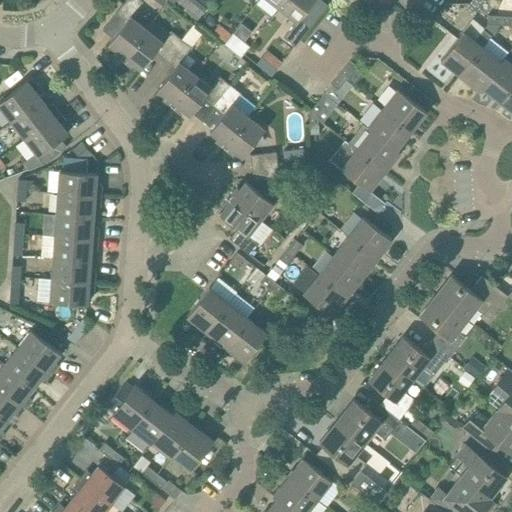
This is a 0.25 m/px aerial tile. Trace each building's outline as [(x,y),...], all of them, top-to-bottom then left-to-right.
[(122,57),(146,28),(131,16),(143,0),(142,0),(126,0),(116,13),(126,21),(109,43),(110,44),(112,42),(118,47),(115,52),(122,57)] [(196,21),(205,10),(193,0),(176,0),(174,4),(196,21)] [(285,37),(296,46),(315,21),(305,13),(314,0),(287,0),(281,8),(298,21),(285,37)] [(215,24),(215,18),(210,13),(203,22),(211,30),(215,24)] [(488,15),(488,24),(500,25),(505,16),(497,15),(488,15)] [(511,16),(505,16),(500,25),(511,25),(511,16)] [(165,59),(182,38),(171,30),(170,32),(153,19),(146,28),(122,57),(132,66),(136,61),(142,66),(140,68),(142,69),(156,51),(165,59)] [(483,46),(492,34),(484,28),(473,41),(463,33),(441,60),(454,70),(456,69),(462,73),(483,46)] [(235,32),(233,34),(227,42),(225,45),(242,58),(252,45),(235,32)] [(164,98),(172,104),(196,73),(180,61),(192,46),(182,38),(165,59),(175,67),(158,89),(159,90),(161,88),(167,93),(164,98)] [(501,60),(483,46),(462,73),(460,75),(461,76),(462,74),(468,78),(467,80),(480,91),(483,87),(482,87),(505,58),(504,57),(501,60)] [(262,57),(257,63),(272,76),(277,69),(278,68),(262,57)] [(501,102),(503,100),(511,88),(511,63),(505,58),(482,87),(483,87),(495,97),(496,95),(502,100),(501,101),(501,102)] [(340,74),(347,79),(355,70),(348,64),(340,74)] [(196,73),(172,104),(181,112),(185,107),(191,112),(189,114),(191,115),(196,109),(206,116),(215,105),(214,104),(230,83),(220,75),(212,86),(196,73)] [(339,89),(347,79),(340,74),(332,84),(339,89)] [(0,103),(14,123),(44,100),(35,90),(40,86),(33,76),(0,101),(0,103)] [(214,104),(215,105),(206,116),(216,124),(211,131),(212,132),(214,130),(220,134),(216,139),(223,145),(248,114),(255,105),(239,92),(240,91),(230,83),(214,104)] [(511,88),(503,100),(509,105),(507,106),(511,110),(511,88)] [(410,129),(415,123),(417,124),(427,111),(398,89),(383,108),(410,129)] [(14,123),(30,143),(64,117),(53,103),(48,106),(44,100),(14,123)] [(318,102),(310,112),(317,117),(325,107),(318,102)] [(412,130),(410,129),(383,108),(368,127),(397,149),(407,137),(405,135),(410,129),(411,131),(412,130)] [(319,118),(317,117),(310,112),(311,128),(320,128),(319,118)] [(248,114),(223,145),(234,153),(237,148),(244,153),(242,155),(243,157),(266,128),(248,114)] [(67,120),(64,117),(30,143),(45,164),(67,147),(61,139),(69,133),(62,124),(67,120)] [(401,152),(397,149),(368,127),(364,123),(348,142),(356,148),(383,170),(385,171),(386,171),(384,169),(388,164),(390,165),(401,152)] [(75,148),(83,158),(92,151),(84,141),(75,148)] [(305,161),(304,148),(283,150),(285,163),(305,161)] [(383,170),(356,148),(341,167),(360,182),(370,190),(381,177),(379,176),(383,170)] [(251,154),(252,168),(279,165),(277,151),(251,154)] [(279,165),(252,168),(254,181),(280,178),(279,165)] [(59,192),(102,195),(103,184),(97,184),(97,173),(61,170),(59,192)] [(18,189),(27,190),(28,179),(19,179),(18,189)] [(238,186),(231,195),(260,219),(273,202),(246,181),(245,182),(247,184),(242,190),(238,186)] [(360,182),(354,191),(363,199),(370,190),(360,182)] [(27,201),(27,190),(18,189),(17,200),(27,201)] [(101,207),(102,195),(59,192),(58,214),(94,216),(95,206),(101,207)] [(248,234),(260,219),(231,195),(224,204),(228,208),(223,214),(221,212),(220,214),(238,228),(230,238),(252,255),(261,244),(248,234)] [(311,195),(311,206),(318,212),(322,208),(320,206),(320,195),(311,195)] [(318,212),(311,206),(299,220),(306,226),(309,221),(310,222),(318,212)] [(93,227),(94,216),(58,214),(56,235),(99,238),(100,227),(93,227)] [(376,257),(376,256),(380,251),(382,252),(393,239),(364,216),(349,235),(376,257)] [(15,233),(25,234),(32,234),(33,223),(16,221),(15,233)] [(24,244),(25,234),(15,233),(14,243),(24,244)] [(98,250),(99,238),(56,235),(54,257),(91,260),(92,249),(98,250)] [(378,258),(376,256),(376,257),(349,235),(334,254),(363,277),(373,264),(371,263),(375,257),(377,259),(378,258)] [(296,239),(282,257),(289,262),(303,244),(296,239)] [(245,257),(238,252),(230,262),(237,267),(245,257)] [(353,290),(363,277),(334,254),(319,274),(346,295),(347,296),(348,296),(346,294),(351,288),(353,290)] [(52,279),(96,282),(97,271),(90,270),(91,260),(54,257),(52,279)] [(275,281),(289,262),(282,257),(268,275),(275,281)] [(13,265),(12,276),(21,276),(22,265),(13,265)] [(262,282),(268,275),(257,267),(248,279),(255,284),(261,284),(262,282)] [(346,295),(319,274),(304,293),(333,315),(343,302),(341,301),(346,295)] [(452,274),(436,294),(467,319),(476,307),(487,316),(493,316),(509,296),(483,275),(472,289),(468,287),(469,284),(467,283),(464,284),(452,274)] [(262,282),(266,285),(271,289),(276,282),(275,281),(268,275),(262,282)] [(20,288),(21,276),(12,276),(11,287),(20,288)] [(95,293),(96,282),(52,279),(51,301),(88,303),(89,292),(95,293)] [(276,282),(271,289),(280,296),(286,289),(276,282)] [(208,329),(229,302),(210,287),(187,316),(201,326),(202,324),(208,329)] [(440,331),(431,341),(449,356),(450,357),(466,336),(458,330),(467,319),(436,294),(420,315),(440,331)] [(213,336),(226,346),(248,317),(229,302),(208,329),(206,331),(207,331),(209,329),(214,334),(213,336)] [(248,317),(226,346),(226,347),(228,345),(233,349),(232,351),(245,361),(268,332),(248,317)] [(276,333),(281,337),(287,329),(282,325),(276,333)] [(32,329),(19,346),(53,373),(59,365),(55,361),(62,353),(32,329)] [(423,350),(404,335),(387,357),(413,378),(422,367),(433,375),(449,356),(431,341),(430,341),(423,350)] [(46,383),(53,373),(19,346),(5,363),(35,387),(41,379),(46,383)] [(388,394),(381,403),(399,418),(414,399),(404,390),(413,378),(387,357),(369,379),(388,394)] [(477,378),(486,367),(475,357),(466,368),(477,378)] [(28,395),(35,387),(5,363),(0,369),(0,387),(26,408),(33,399),(28,395)] [(506,397),(498,407),(511,418),(511,370),(509,368),(494,387),(506,397)] [(113,413),(132,428),(154,399),(149,395),(135,384),(133,387),(125,381),(111,399),(119,405),(113,413)] [(0,414),(8,421),(14,413),(19,417),(26,408),(0,387),(0,414)] [(399,418),(381,403),(373,413),(354,398),(337,420),(365,442),(374,431),(385,440),(401,419),(399,418)] [(132,428),(151,443),(174,414),(173,414),(161,404),(159,406),(154,401),(155,400),(154,399),(132,428)] [(511,418),(498,407),(489,418),(477,408),(462,428),(483,444),(491,434),(511,451),(511,418)] [(176,410),(173,414),(174,414),(151,443),(152,444),(155,440),(173,455),(194,428),(196,426),(195,425),(193,427),(187,423),(189,421),(176,410)] [(448,414),(440,424),(451,432),(459,423),(448,414)] [(365,442),(337,420),(320,442),(338,457),(331,466),(351,482),(366,463),(355,454),(365,442)] [(419,434),(428,441),(434,434),(424,427),(419,434)] [(194,428),(173,455),(192,470),(215,441),(201,430),(199,433),(194,428)] [(407,444),(418,453),(428,441),(419,434),(417,432),(407,444)] [(109,457),(115,450),(105,442),(99,450),(106,455),(109,457)] [(461,475),(490,497),(507,476),(465,444),(457,454),(470,464),(461,475)] [(125,458),(115,450),(109,457),(119,465),(125,458)] [(109,457),(106,455),(99,464),(112,474),(119,465),(109,457)] [(291,478),(317,499),(332,480),(304,457),(293,470),(295,472),(291,478)] [(87,469),(80,477),(112,502),(126,485),(112,474),(99,464),(92,473),(87,469)] [(152,480),(157,473),(147,466),(142,473),(152,480)] [(167,481),(157,473),(152,480),(161,488),(167,481)] [(439,488),(430,499),(441,508),(442,508),(447,511),(450,511),(455,506),(463,511),(481,511),(492,498),(490,497),(461,475),(446,494),(439,488)] [(291,478),(289,476),(288,477),(290,478),(286,484),(284,483),(273,496),(277,498),(294,511),(306,511),(317,499),(291,478)] [(89,511),(104,511),(112,502),(80,477),(73,487),(78,490),(72,498),(89,511)] [(438,511),(441,508),(430,499),(420,491),(405,510),(407,511),(438,511)] [(154,497),(154,506),(159,510),(166,501),(157,494),(154,497)] [(60,503),(53,511),(89,511),(72,498),(65,507),(60,503)] [(294,511),(277,498),(267,511),(268,511),(294,511)]
